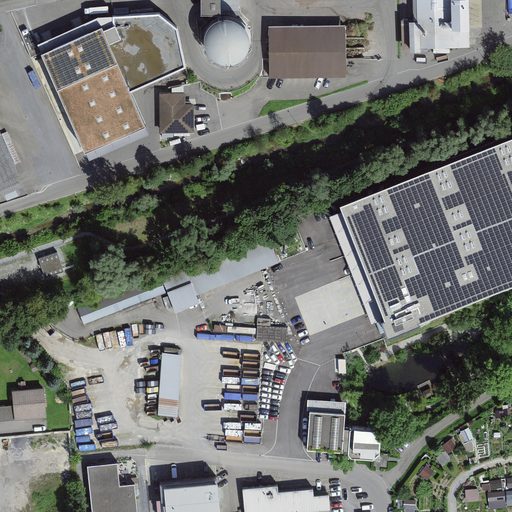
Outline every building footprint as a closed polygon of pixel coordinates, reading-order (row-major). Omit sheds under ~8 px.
[(197,0),(198,14),(241,14),(240,0),(197,0)] [(414,0),(415,21),(405,21),(406,45),(415,45),(415,52),(426,52),(426,36),(461,35),(460,29),(484,28),(483,0),(414,0)] [(81,15),(73,19),(78,31),(86,28),(81,15)] [(251,50),(251,42),(250,34),(246,27),(240,22),(232,20),(224,20),(217,22),(211,27),(206,33),(204,40),(205,48),(207,55),(212,61),(219,65),(227,67),(234,66),(241,62),(247,57),(251,50)] [(350,26),(271,27),(271,78),(350,77),(350,26)] [(53,29),(43,31),(46,44),(55,42),(53,29)] [(187,93),(160,93),(161,132),(195,131),(195,104),(187,104),(187,93)] [(0,183),(19,176),(0,130),(0,183)] [(511,140),(340,209),(392,335),(511,289),(511,140)] [(280,263),(271,238),(190,268),(195,281),(200,293),(280,263)] [(58,253),(41,258),(46,275),(57,272),(62,271),(63,270),(58,253)] [(164,278),(80,309),(87,325),(170,294),(169,291),(164,278)] [(195,281),(169,291),(170,294),(177,313),(204,303),(200,293),(195,281)] [(162,351),(158,413),(178,415),(182,353),(162,351)] [(0,405),(0,419),(47,416),(44,386),(12,389),(14,404),(0,405)] [(346,404),(309,401),(308,448),(343,450),(345,427),(346,404)] [(378,426),(354,425),(350,428),(345,427),(343,450),(349,450),(352,456),(373,457),(380,452),(381,430),(378,426)] [(122,462),(93,464),(96,511),(139,511),(137,484),(124,485),(122,462)] [(485,490),(509,489),(508,480),(484,482),(485,490)] [(225,511),(223,481),(168,485),(169,511),(225,511)] [(282,485),(246,487),(247,511),(290,511),(332,509),(331,493),(316,494),(316,489),(283,491),(282,485)] [(468,500),(479,500),(479,490),(468,490),(468,500)]
